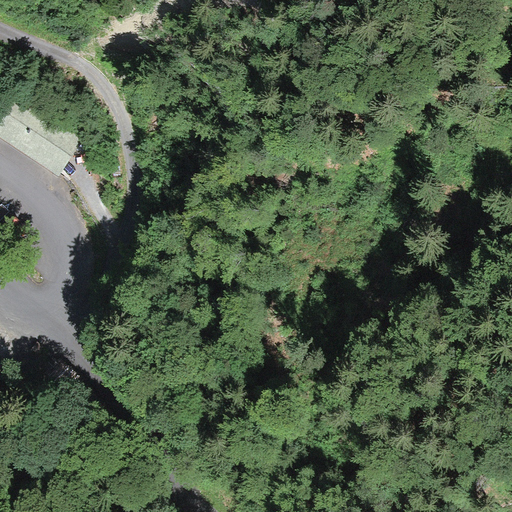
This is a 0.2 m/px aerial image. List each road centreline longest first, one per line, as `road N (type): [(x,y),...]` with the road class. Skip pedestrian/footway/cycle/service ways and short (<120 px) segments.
road 1 (track): [(77,349),(126,226),(127,137),(91,73),(0,29)]
road 2 (unclassified): [(52,329),(103,378),(148,454),(203,511)]
road 3 (residential): [(0,159),(41,196),(65,237),(66,280),(52,329)]
